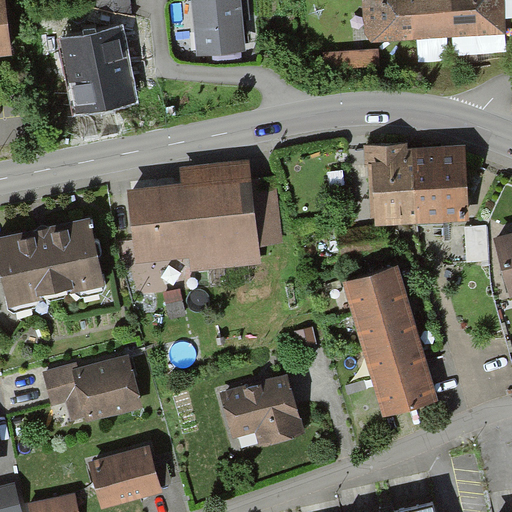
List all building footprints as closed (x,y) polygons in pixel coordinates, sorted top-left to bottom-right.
[(0,0),(0,58),(12,57),(5,0),(0,0)] [(240,0),(192,0),(198,58),(246,53),(242,12),(240,0)] [(505,37),(504,0),(367,0),(369,41),(505,37)] [(130,87),(142,35),(134,33),(137,20),(89,9),(83,35),(75,34),(73,45),(63,43),(57,70),(130,87)] [(377,51),(324,54),(325,70),(378,67),(377,51)] [(469,216),(466,140),(411,142),(411,136),(364,138),(365,162),(369,162),(371,209),(374,209),(374,220),(469,216)] [(251,172),(249,155),(181,163),(182,175),(129,181),(138,254),(187,248),(189,269),(262,261),(259,235),(278,233),(270,170),(251,172)] [(105,277),(88,209),(0,230),(0,238),(14,298),(105,277)] [(385,219),(337,228),(342,257),(391,248),(385,219)] [(488,222),(466,223),(468,262),(491,260),(488,222)] [(511,294),(511,223),(493,229),(511,294)] [(408,291),(398,255),(343,271),(384,408),(438,392),(430,363),(427,356),(416,317),(408,291)] [(142,406),(129,352),(44,372),(57,426),(142,406)] [(303,431),(286,372),(220,390),(237,449),(303,431)] [(160,488),(149,447),(88,462),(99,504),(160,488)] [(22,511),(14,480),(0,483),(0,511),(22,511)] [(76,511),(73,492),(27,501),(29,511),(76,511)] [(436,511),(433,494),(352,511),(436,511)]
